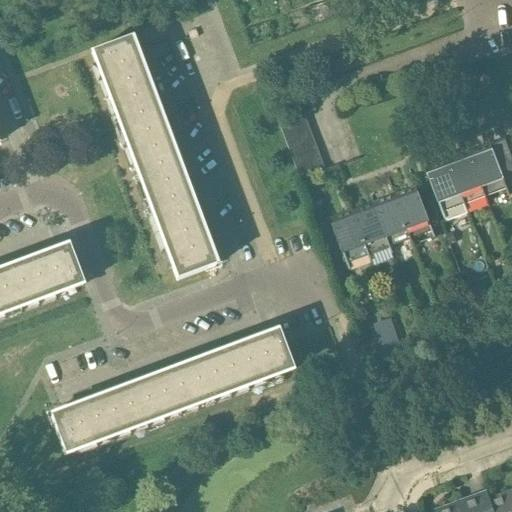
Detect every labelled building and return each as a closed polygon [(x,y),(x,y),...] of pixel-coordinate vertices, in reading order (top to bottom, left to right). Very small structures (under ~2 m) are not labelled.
[(176,282),(215,267),(130,39),(91,53),(176,282)] [(311,99),(306,87),(281,96),(286,108),(311,99)] [(286,108),(290,119),(303,114),(304,115),(315,110),(311,99),(286,108)] [(303,114),(290,119),(278,123),(282,136),(308,126),(304,115),(303,114)] [(282,136),(287,147),(312,137),(308,126),(282,136)] [(291,158),(316,149),(312,137),(287,147),(291,158)] [(511,147),(509,140),(470,154),(485,195),(507,187),(502,173),(511,169),(511,147)] [(321,160),(316,149),(291,158),(295,169),(321,160)] [(485,195),(470,154),(449,162),(464,203),(485,195)] [(300,181),(325,171),(321,160),(295,169),(300,181)] [(445,219),(467,211),(464,203),(449,162),(427,170),(445,219)] [(432,230),(420,198),(417,189),(395,197),(411,238),(432,230)] [(411,238),(395,197),(374,205),(390,246),(411,238)] [(390,246),(374,205),(360,210),(353,213),(369,254),(390,246)] [(369,254),(353,213),(332,221),(347,262),(369,254)] [(441,236),(438,226),(432,228),(436,238),(441,236)] [(450,248),(457,245),(453,235),(446,238),(450,248)] [(69,248),(57,252),(0,273),(0,317),(83,286),(69,248)] [(494,304),(488,292),(474,298),(480,310),(494,304)] [(386,360),(403,354),(392,320),(374,326),(386,360)] [(293,372),(285,349),(279,333),(51,418),(65,457),(97,445),(293,372)] [(412,360),(427,354),(424,345),(409,351),(412,360)] [(494,511),(490,501),(492,501),(489,493),(438,511),(494,511)] [(511,511),(511,493),(492,501),(490,501),(494,511),(511,511)]
